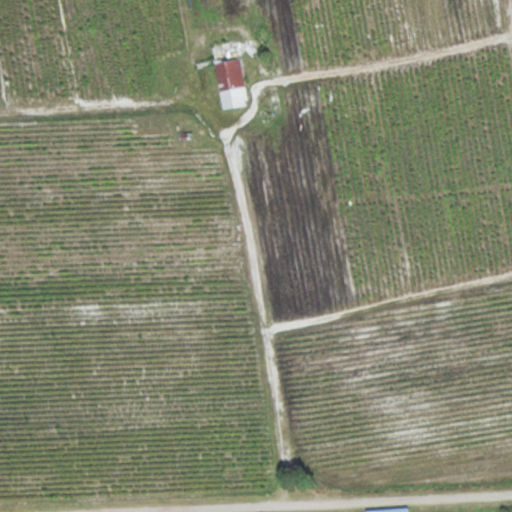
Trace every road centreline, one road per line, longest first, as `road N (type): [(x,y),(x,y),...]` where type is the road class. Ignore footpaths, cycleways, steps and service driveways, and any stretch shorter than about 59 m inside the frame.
road 1 (residential): [(101,511),(511,494)]
road 2 (residential): [(295,506),(239,140)]
